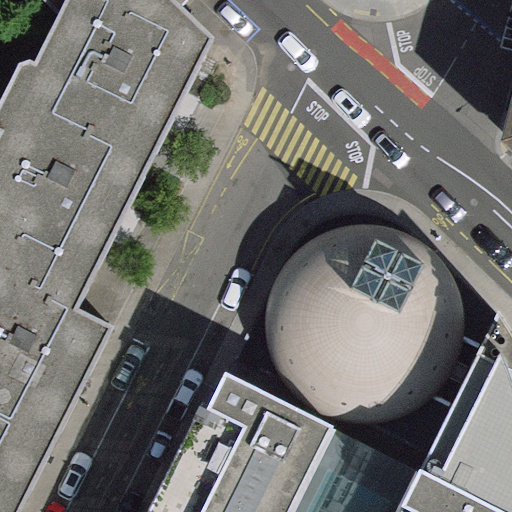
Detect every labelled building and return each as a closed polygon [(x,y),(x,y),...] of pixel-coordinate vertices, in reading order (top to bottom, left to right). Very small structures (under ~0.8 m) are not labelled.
[(173,0),(69,0),(61,17),(36,65),(31,62),(20,65),(6,94),(153,167),(217,42),(173,0)] [(42,0),(61,17),(69,0),(42,0)] [(153,167),(6,94),(0,107),(0,133),(2,134),(0,137),(0,272),(82,311),(153,167)] [(436,251),(368,218),(297,243),(264,311),(289,382),(357,415),(428,390),(461,322),(436,251)] [(116,328),(82,311),(0,272),(0,412),(59,443),(116,328)] [(511,511),(511,334),(503,317),(423,476),(495,511),(511,511)] [(294,511),(334,432),(227,378),(157,511),(294,511)] [(0,511),(24,511),(59,443),(0,412),(0,511)] [(423,476),(334,432),(294,511),(403,511),(405,508),(423,476)] [(413,511),(495,511),(423,476),(405,508),(413,511)]
